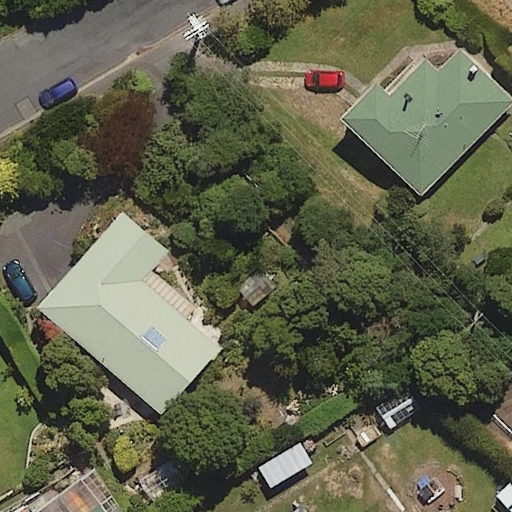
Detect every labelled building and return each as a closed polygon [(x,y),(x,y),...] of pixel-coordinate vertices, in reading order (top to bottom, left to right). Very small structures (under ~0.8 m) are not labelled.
[(511,108),(511,106),(448,43),(389,103),(379,93),(346,125),(421,200),(511,108)] [(168,258),(123,220),(42,316),(163,418),(219,352),(182,321),(192,309),(153,276),(168,258)] [(424,415),(409,388),(367,411),(381,438),(424,415)] [(315,464),(304,445),(260,471),(271,490),(315,464)] [(186,511),(208,498),(179,455),(134,485),(151,511),(186,511)] [(511,511),(511,476),(489,496),(501,511),(511,511)] [(75,506),(65,487),(16,511),(121,511),(110,489),(75,506)]
